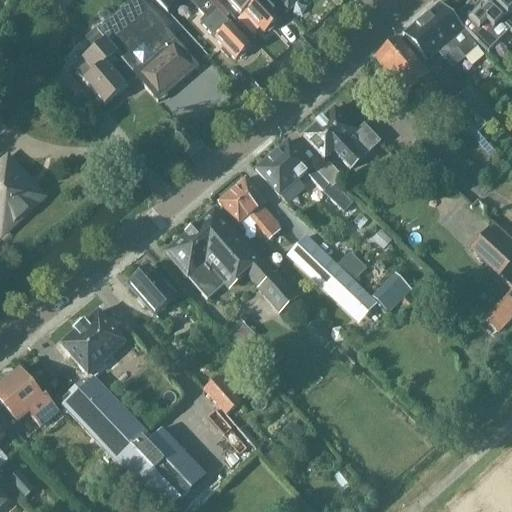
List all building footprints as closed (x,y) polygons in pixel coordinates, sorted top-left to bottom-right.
[(89,53),(70,68),(82,83),(104,107),(136,79),(157,104),(197,69),(172,40),(138,0),(133,0),(107,23),(96,32),(100,37),(104,41),(89,53)] [(153,0),(168,16),(185,0),(153,0)] [(212,0),(187,0),(206,19),(200,25),(234,62),(249,47),(223,20),(228,16),(212,0)] [(259,0),(230,0),(227,3),(240,16),(242,14),(263,34),(279,19),(259,0)] [(270,0),(285,15),(299,0),(270,0)] [(511,35),(511,7),(507,2),(503,7),(495,0),(476,0),(475,1),(477,2),(473,6),(469,2),(458,13),(466,21),(460,26),(478,44),(497,43),(509,32),(511,35)] [(457,51),(465,60),(478,49),(462,31),(460,32),(436,7),(402,36),(425,63),(436,53),(444,62),(457,51)] [(451,107),(446,101),(430,82),(396,41),(374,59),(405,95),(415,87),(424,97),(420,100),(437,119),(451,107)] [(430,82),(446,101),(460,89),(444,71),(430,82)] [(466,91),(451,103),(453,106),(478,134),(493,122),(466,91)] [(363,125),(354,133),(332,110),(302,138),(324,162),(333,153),(351,173),(363,162),(362,161),(381,144),(363,125)] [(415,143),(405,153),(425,171),(434,161),(415,143)] [(285,144),(270,157),(294,184),(297,182),(305,175),(321,193),(341,215),(352,205),(336,187),(335,186),(330,190),(317,174),(308,169),(285,144)] [(270,157),(254,171),(278,198),(287,207),(298,197),(290,188),(294,184),(270,157)] [(0,237),(1,238),(43,199),(7,161),(0,167),(0,237)] [(335,186),(336,187),(343,181),(328,165),(317,174),(330,190),(335,186)] [(260,207),(264,204),(243,180),(217,203),(238,227),(247,219),(268,243),(280,233),(277,225),(260,207)] [(269,274),(244,246),(214,212),(196,228),(195,226),(181,238),(182,240),(165,255),(185,278),(207,302),(223,288),(228,293),(244,279),(279,317),(300,298),(274,270),(269,274)] [(511,254),(489,231),(468,252),(495,279),(511,262),(511,254)] [(385,237),(376,247),(382,252),(391,243),(385,237)] [(305,238),(286,259),(354,323),(373,303),(354,284),(335,267),(305,238)] [(162,305),(174,294),(164,282),(161,284),(147,269),(127,286),(138,300),(135,302),(142,310),(145,307),(154,318),(165,308),(162,305)] [(398,281),(376,303),(387,314),(409,293),(398,281)] [(406,297),(398,305),(405,310),(412,302),(406,297)] [(368,328),(378,312),(370,307),(359,322),(368,328)] [(113,354),(124,344),(97,313),(59,347),(87,378),(103,364),(109,371),(120,362),(113,354)] [(329,339),(334,345),(342,343),(344,336),(339,330),(331,332),(329,339)] [(18,375),(0,389),(0,405),(14,423),(17,426),(27,417),(39,431),(59,414),(44,397),(40,401),(18,375)] [(225,416),(239,403),(216,377),(202,390),(225,416)] [(149,441),(146,438),(92,379),(62,407),(119,469),(159,511),(168,511),(205,477),(160,430),(149,441)] [(285,434),(293,444),(301,438),(293,428),(285,434)] [(35,491),(17,473),(6,483),(24,502),(35,491)] [(0,511),(9,504),(0,492),(0,511)]
